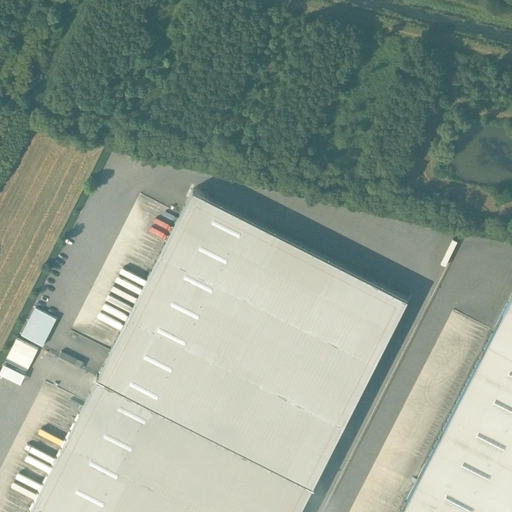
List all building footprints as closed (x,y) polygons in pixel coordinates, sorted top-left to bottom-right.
[(298,511),(408,296),(193,187),(28,511),(298,511)] [(511,511),(511,292),(399,511),(511,511)] [(35,305),(21,334),(44,345),(57,316),(35,305)] [(23,382),(38,345),(15,336),(0,372),(23,382)] [(81,364),(83,358),(61,351),(59,357),(81,364)]
